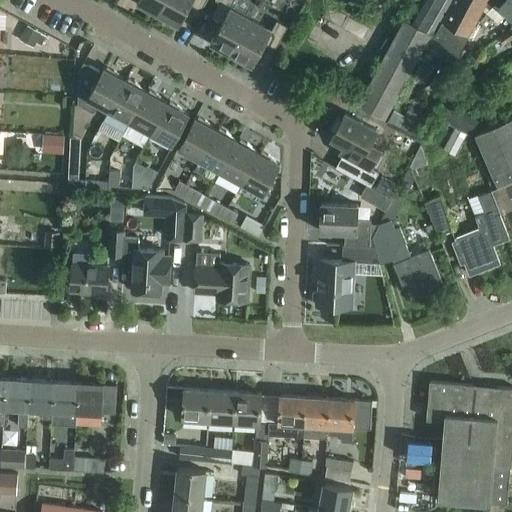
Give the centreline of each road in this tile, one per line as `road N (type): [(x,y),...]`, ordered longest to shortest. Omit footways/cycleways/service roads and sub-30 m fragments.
road 1 (residential): [(291,351),(302,156),(291,121),(67,0)]
road 2 (residential): [(149,511),(148,342)]
road 3 (residential): [(389,511),(394,359)]
road 4 (residential): [(148,342),(0,332)]
road 5 (residential): [(291,351),(148,342)]
road 6 (residential): [(511,310),(394,359)]
